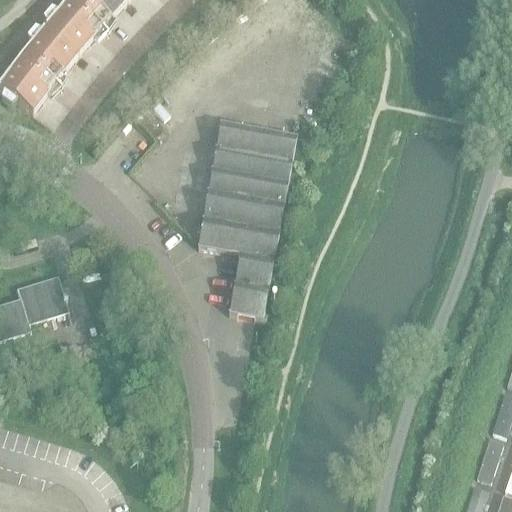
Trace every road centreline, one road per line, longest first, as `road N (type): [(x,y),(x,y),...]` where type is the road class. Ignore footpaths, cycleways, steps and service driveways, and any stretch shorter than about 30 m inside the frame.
road 1 (tertiary): [(198,511),(205,397),(190,323),(138,239),(43,162),(0,142)]
road 2 (residential): [(381,511),(395,447),(511,118)]
